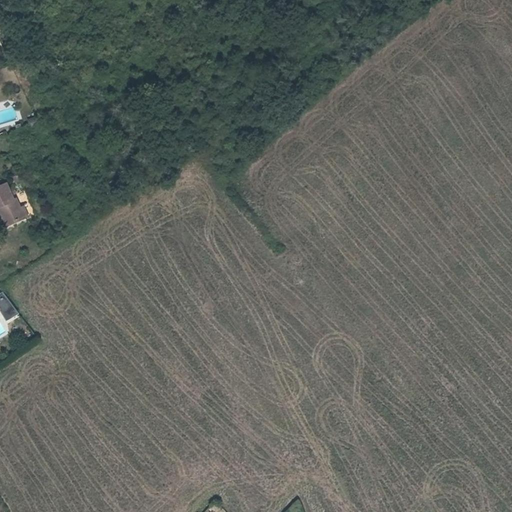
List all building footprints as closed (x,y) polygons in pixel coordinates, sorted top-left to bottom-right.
[(21,174),(14,176),(16,183),(24,180),(21,174)] [(0,206),(1,206),(4,213),(9,226),(27,218),(22,207),(18,199),(16,200),(14,195),(10,188),(8,183),(0,186),(0,206)] [(16,185),(10,188),(14,195),(19,192),(16,185)] [(26,205),(22,207),(27,218),(31,216),(26,205)] [(0,313),(4,311),(11,323),(24,316),(9,294),(0,298),(0,313)]
